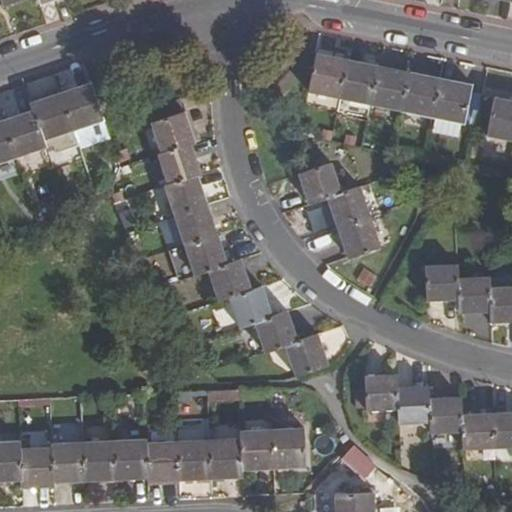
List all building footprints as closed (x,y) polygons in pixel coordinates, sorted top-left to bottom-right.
[(340,99),(348,60),(316,53),(309,92),(340,99)] [(372,105),(379,67),(348,60),(340,99),(372,105)] [(411,73),(379,67),(372,105),(403,112),(411,73)] [(434,118),(441,80),(411,73),(403,112),(434,118)] [(473,87),(441,80),(434,118),(465,124),(473,87)] [(105,122),(92,84),(60,94),(73,132),(105,122)] [(33,110),(44,142),(73,132),(60,94),(31,104),(33,110)] [(489,136),(511,141),(511,101),(497,98),(489,136)] [(33,110),(2,121),(16,159),(46,149),(44,142),(33,110)] [(152,123),(162,155),(192,145),(196,143),(186,112),(152,123)] [(0,164),(16,159),(2,121),(0,121),(0,164)] [(168,186),(199,175),(201,175),(192,145),(162,155),(158,156),(168,186)] [(330,164),(304,173),(298,175),(309,205),(327,200),(342,195),(330,164)] [(175,217),(209,205),(199,175),(168,186),(165,187),(175,217)] [(360,189),(342,195),(327,200),(338,230),(370,219),(360,189)] [(185,247),(219,236),(209,205),(175,217),(185,247)] [(370,219),(338,230),(348,259),(381,248),(370,219)] [(195,277),(209,272),(228,265),(219,236),(185,247),(195,277)] [(179,246),(167,250),(177,279),(189,275),(179,246)] [(219,303),(230,299),(253,291),(242,260),(228,265),(209,272),(219,303)] [(459,300),(458,278),(458,265),(426,266),(427,301),(459,300)] [(490,278),(458,278),(459,300),(460,314),(492,313),(491,288),(490,278)] [(511,286),(491,288),(492,313),(492,324),(511,323),(511,286)] [(254,324),(273,318),(263,288),(253,291),(230,299),(240,329),(254,324)] [(254,324),(265,355),(286,347),(299,343),(288,313),(273,318),(254,324)] [(296,378),(329,367),(319,336),(299,343),(286,347),(296,378)] [(367,411),(400,410),(399,389),(398,376),(366,376),(367,411)] [(430,388),(399,389),(400,410),(400,423),(432,423),(431,398),(430,388)] [(208,393),(208,404),(240,403),(239,391),(208,393)] [(431,398),(432,423),(432,433),(464,433),(463,414),(462,398),(431,398)] [(496,449),(511,448),(511,413),(495,414),(496,449)] [(465,450),(496,449),(495,414),(463,414),(464,433),(465,450)] [(150,483),(180,481),(178,441),(178,429),(148,430),(148,440),(149,479),(150,483)] [(273,430),(275,470),(306,469),(305,429),(273,430)] [(242,438),(243,472),(275,470),(273,430),(241,432),(242,438)] [(242,438),(210,440),(212,479),(244,478),(243,472),(242,438)] [(149,479),(148,440),(115,442),(116,480),(149,479)] [(212,479),(210,440),(178,441),(180,481),(212,479)] [(85,482),(116,480),(115,442),(83,443),(85,482)] [(21,443),(0,443),(0,483),(22,482),(21,449),(21,443)] [(85,482),(83,443),(52,445),(52,447),(54,483),(85,482)] [(54,483),(52,447),(21,449),(22,482),(23,489),(54,488),(54,483)] [(354,447),(344,458),(360,473),(371,463),(354,447)] [(337,497),(337,511),(375,511),(374,495),(337,497)]
